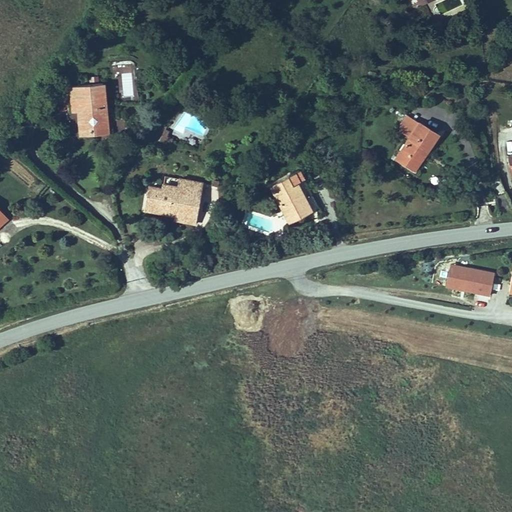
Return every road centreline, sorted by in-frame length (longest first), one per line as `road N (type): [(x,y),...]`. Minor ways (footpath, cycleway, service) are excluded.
road 1 (tertiary): [(511,228),(137,300),(0,341)]
road 2 (unknown): [(148,298),(121,224),(46,152),(43,125),(61,102)]
road 3 (track): [(289,267),(323,283),(511,305)]
